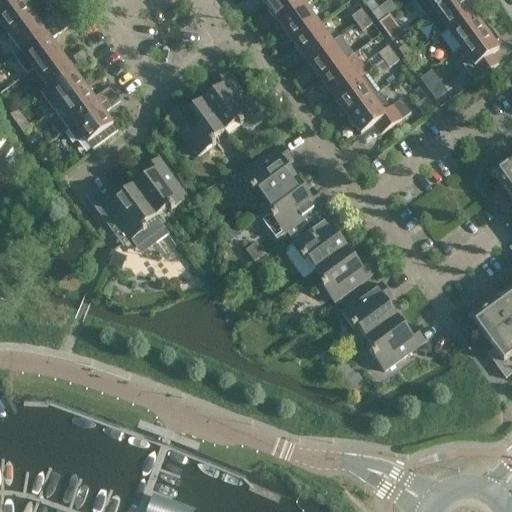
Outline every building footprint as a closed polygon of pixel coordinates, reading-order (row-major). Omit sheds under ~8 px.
[(0,0),(0,11),(15,0),(0,0)] [(0,39),(7,35),(32,16),(24,4),(29,0),(15,0),(0,11),(0,39)] [(312,2),(309,0),(276,0),(266,7),(280,26),(305,7),(312,2)] [(413,0),(426,18),(433,13),(451,0),(413,0)] [(471,5),(467,0),(451,0),(433,13),(446,32),(471,13),(467,8),(471,5)] [(305,7),(280,26),(293,44),(318,26),(305,7)] [(387,18),(380,9),(372,14),(379,24),(387,18)] [(357,26),(367,18),(362,11),(351,19),(357,26)] [(475,19),(471,13),(446,32),(438,38),(452,56),(460,50),(488,29),(479,16),(475,19)] [(52,30),(62,22),(57,14),(46,22),(52,30)] [(46,34),(32,16),(7,35),(20,53),(46,34)] [(373,25),(367,18),(357,26),(362,33),(373,25)] [(387,18),(379,24),(387,34),(394,29),(387,18)] [(62,22),(52,30),(57,37),(68,29),(62,22)] [(318,26),(293,44),(306,63),(332,44),(318,26)] [(498,42),(488,29),(460,50),(469,62),(462,67),(474,83),(497,66),(490,56),(498,51),(494,45),(498,42)] [(57,37),(52,30),(46,34),(20,53),(14,58),(27,76),(33,71),(59,53),(51,41),(57,37)] [(345,63),(332,44),(306,63),(320,81),(345,63)] [(406,61),(413,55),(406,46),(399,51),(406,61)] [(384,62),(394,54),(389,47),(379,55),(384,62)] [(79,66),(89,59),(84,51),(73,59),(79,66)] [(72,71),(59,53),(33,71),(47,90),(72,71)] [(400,62),(394,54),(384,62),(390,70),(400,62)] [(421,66),(413,55),(406,61),(413,71),(421,66)] [(352,58),(345,63),(320,81),(333,99),(358,81),(365,76),(352,58)] [(94,66),(89,59),(79,66),(84,73),(94,66)] [(72,71),(47,90),(40,94),(54,113),(86,89),(72,71)] [(432,72),(421,80),(436,101),(448,93),(432,72)] [(203,102),(225,133),(237,124),(240,128),(244,130),(248,132),(253,132),(263,124),(228,75),(216,84),(220,90),(203,102)] [(333,99),(346,118),(372,100),(358,81),(333,99)] [(111,88),(101,95),(106,103),(116,95),(111,88)] [(67,131),(106,103),(101,95),(94,100),(86,89),(54,113),(67,131)] [(380,94),(372,100),(346,118),(360,136),(373,127),(380,136),(410,115),(400,101),(390,108),(380,94)] [(116,95),(106,103),(111,110),(121,103),(116,95)] [(212,142),(225,133),(203,102),(184,116),(180,110),(169,118),(198,158),(215,146),(212,142)] [(104,115),(111,110),(106,103),(67,131),(77,144),(83,139),(92,152),(118,133),(104,115)] [(160,136),(155,139),(160,145),(164,142),(160,136)] [(0,149),(0,196),(18,173),(18,172),(24,165),(7,141),(0,149)] [(257,191),(266,203),(297,181),(284,163),(289,159),(281,148),(241,177),(253,194),(257,191)] [(134,188),(156,218),(168,210),(171,213),(188,201),(159,160),(147,169),(151,175),(134,188)] [(511,162),(498,173),(511,193),(511,162)] [(297,181),(266,203),(259,208),(266,218),(262,221),(276,241),(324,207),(315,195),(310,198),(297,181)] [(134,188),(123,196),(119,191),(100,204),(95,207),(124,248),(130,244),(135,250),(164,230),(134,188)] [(492,197),(498,205),(505,200),(499,192),(492,197)] [(505,200),(498,205),(504,214),(511,208),(505,200)] [(307,260),(316,272),(347,250),(334,232),(340,228),(331,216),(291,246),(303,263),(307,260)] [(230,223),(223,228),(226,233),(234,228),(230,223)] [(235,228),(224,235),(229,243),(240,237),(235,228)] [(347,250),(316,272),(325,285),(321,288),(334,305),(374,276),(365,263),(360,267),(347,250)] [(114,253),(109,267),(119,271),(125,257),(114,253)] [(357,329),(366,342),(397,319),(384,301),(390,297),(381,286),(341,315),(354,332),(357,329)] [(493,288),(485,294),(490,301),(498,295),(493,288)] [(490,301),(485,294),(476,299),(482,307),(490,301)] [(511,296),(496,309),(511,331),(511,296)] [(511,357),(511,331),(496,309),(475,324),(493,350),(487,355),(505,380),(511,375),(511,368),(507,361),(511,357)] [(397,319),(366,342),(375,354),(371,357),(384,374),(424,345),(415,333),(410,337),(397,319)] [(154,497),(147,511),(193,511),(194,511),(154,497)]
